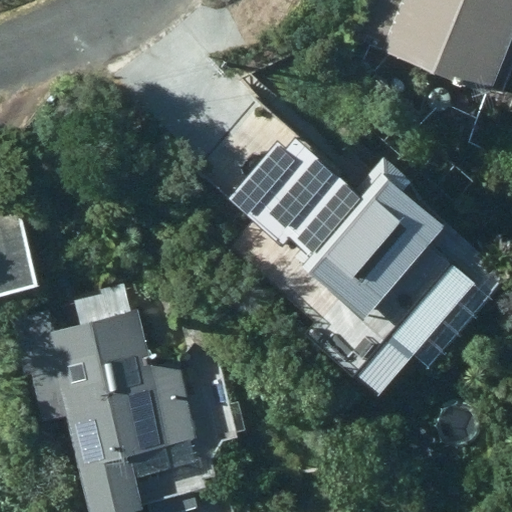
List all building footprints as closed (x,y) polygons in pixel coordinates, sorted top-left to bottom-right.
[(511,0),(351,0),(339,29),(383,48),(381,54),(488,99),(511,39),(511,0)] [(362,90),(385,112),(399,98),(375,76),(362,90)] [(382,163),(345,205),(327,190),(285,238),(303,253),(295,260),(307,271),(303,275),(409,365),(472,292),(428,254),(443,234),(401,198),(410,186),(382,163)] [(0,214),(0,300),(38,291),(17,210),(0,214)] [(288,278),(257,249),(236,271),(266,301),(288,278)] [(42,427),(66,421),(86,511),(194,511),(197,511),(193,494),(202,492),(191,445),(196,443),(179,365),(149,371),(129,287),(81,299),(88,327),(53,335),(48,313),(11,321),(24,378),(30,376),(42,427)]
